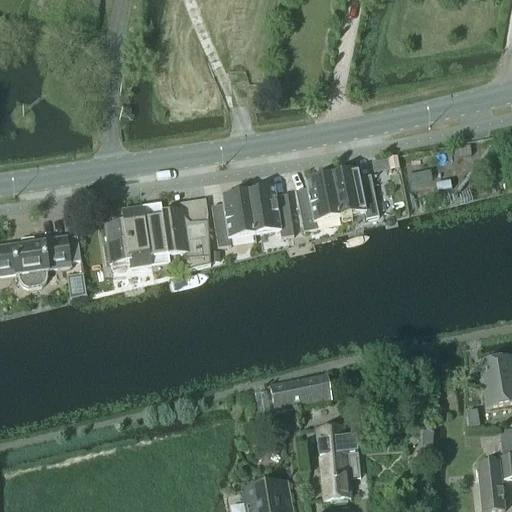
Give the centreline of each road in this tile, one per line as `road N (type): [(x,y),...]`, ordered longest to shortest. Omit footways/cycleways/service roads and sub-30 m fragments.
road 1 (secondary): [(0,186),(339,132),(511,90)]
road 2 (track): [(188,0),(248,147)]
